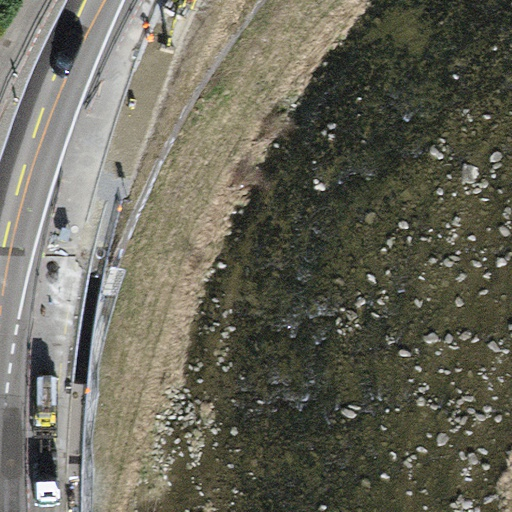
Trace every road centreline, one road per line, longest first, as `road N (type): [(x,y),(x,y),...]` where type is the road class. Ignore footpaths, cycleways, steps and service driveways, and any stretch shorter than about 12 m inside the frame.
road 1 (primary): [(17,354),(83,95),(126,0)]
road 2 (primary): [(36,511),(17,354)]
